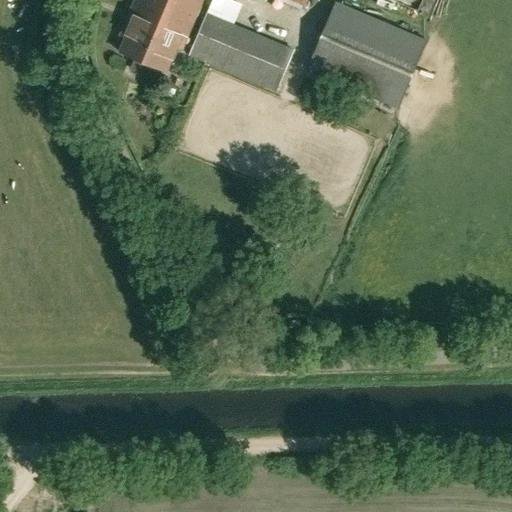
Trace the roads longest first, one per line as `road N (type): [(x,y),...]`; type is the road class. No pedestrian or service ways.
road 1 (unclassified): [(511,350),(347,366),(269,366),(241,356),(99,99),(84,48),(91,0)]
road 2 (track): [(511,444),(0,452)]
